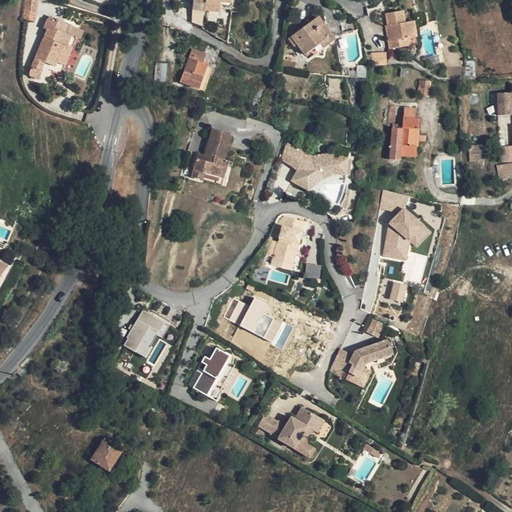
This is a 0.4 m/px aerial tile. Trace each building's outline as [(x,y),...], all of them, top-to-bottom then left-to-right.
[(23,0),(22,11),(27,13),(37,14),(39,0),(23,0)] [(193,0),(192,15),(205,16),(206,11),(220,12),(221,3),(231,3),(231,0),(193,0)] [(404,45),(403,37),(416,35),(414,19),(405,21),(402,9),(387,12),(389,24),(387,24),(391,47),(404,45)] [(414,19),(416,35),(403,37),(404,45),(422,42),(418,18),(414,19)] [(57,20),(56,24),(47,20),(45,28),(48,29),(30,72),(31,77),(38,80),(43,68),(60,74),(76,39),(67,35),(71,26),(57,20)] [(328,38),(320,28),(315,21),(292,37),(304,55),(321,43),(328,38)] [(325,25),(320,28),(328,38),(321,43),(324,48),(335,40),(325,25)] [(197,61),(201,63),(203,63),(206,55),(192,50),(181,83),(199,89),(204,77),(197,75),(193,73),(197,61)] [(386,52),(373,54),(375,66),(389,64),(386,52)] [(197,75),(201,63),(197,61),(193,73),(197,75)] [(157,64),(154,85),(166,86),(167,65),(157,64)] [(429,97),(431,81),(420,80),(418,97),(429,97)] [(511,93),(497,94),(497,116),(510,116),(509,102),(511,102),(511,93)] [(258,109),(260,102),(253,99),(251,106),(258,109)] [(394,127),(396,106),(389,105),(387,126),(394,127)] [(404,107),(404,118),(415,118),(416,108),(404,107)] [(415,118),(404,118),(402,130),(392,129),(389,160),(400,161),(401,156),(415,157),(417,146),(413,146),(415,130),(418,130),(419,119),(415,118)] [(212,129),(206,156),(204,161),(197,159),(193,177),(202,179),(205,172),(225,177),(229,161),(226,160),(232,135),(212,129)] [(290,158),(297,146),(287,142),(282,153),(290,158)] [(297,146),(290,158),(296,166),(290,173),(300,187),(308,182),(306,178),(316,173),(316,168),(327,166),(329,174),(341,175),(345,159),(315,154),(309,155),(307,153),(305,151),(303,149),(297,146)] [(462,151),(462,162),(485,162),(485,150),(462,151)] [(234,162),(229,161),(225,177),(230,178),(234,162)] [(510,179),(510,164),(497,166),(500,181),(510,179)] [(327,166),(316,168),(316,173),(306,178),(308,182),(318,177),(329,174),(327,166)] [(228,186),(230,178),(225,177),(205,172),(202,179),(228,186)] [(391,214),(384,257),(407,261),(409,245),(424,247),(428,220),(391,214)] [(304,223),(284,218),(281,218),(277,222),(273,237),(279,239),(274,259),(293,264),(304,223)] [(268,257),(274,259),(279,239),(273,237),(268,257)] [(291,270),(293,264),(274,259),(272,265),(291,270)] [(306,264),(304,277),(319,279),(321,265),(306,264)] [(389,298),(403,301),(407,284),(393,281),(389,298)] [(254,297),(250,306),(234,298),(224,318),(264,337),(273,319),(262,314),(267,304),(254,297)] [(145,357),(157,336),(162,338),(169,325),(142,310),(122,345),(145,357)] [(372,318),(366,332),(377,337),(384,324),(372,318)] [(339,351),(329,372),(341,378),(344,371),(357,377),(361,368),(363,366),(360,365),(362,362),(363,364),(390,355),(386,341),(354,352),(351,357),(339,351)] [(216,399),(231,366),(227,365),(232,355),(215,348),(210,358),(202,355),(188,386),(216,399)] [(69,363),(59,356),(51,366),(60,374),(69,363)] [(369,372),(361,368),(357,377),(344,371),(341,378),(362,388),(369,372)] [(111,391),(117,381),(111,378),(105,388),(111,391)] [(152,398),(156,392),(142,383),(138,389),(152,398)] [(292,428),(284,424),(277,437),(303,452),(308,442),(306,441),(313,429),(316,431),(324,418),(308,409),(302,421),(298,426),(295,424),(292,428)] [(275,433),(279,421),(263,416),(259,428),(275,433)] [(144,435),(151,423),(142,417),(135,430),(144,435)] [(308,442),(303,452),(309,455),(321,433),(324,434),(331,421),(324,418),(316,431),(313,429),(306,441),(308,442)] [(108,471),(121,452),(104,441),(92,460),(108,471)] [(389,457),(380,452),(377,457),(386,462),(389,457)] [(0,501),(3,503),(8,495),(1,491),(0,493),(0,501)]
